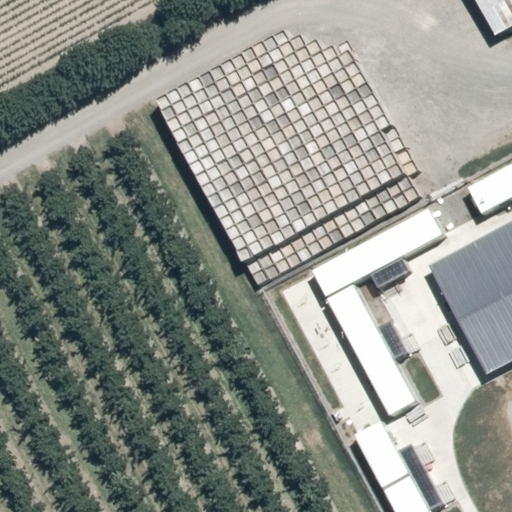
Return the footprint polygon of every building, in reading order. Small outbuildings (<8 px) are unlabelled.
[(511,0),(476,0),(499,41),(511,33),(511,0)] [(511,170),(472,192),(487,216),(511,203),(511,170)] [(317,271),(396,420),(421,407),(400,363),(413,356),(407,345),(395,324),(383,331),(359,286),(375,279),(382,291),(415,274),(408,262),(447,238),(433,211),(317,271)] [(511,226),(432,269),(491,377),(511,366),(511,226)] [(403,454),(384,424),(357,436),(397,511),(435,511),(445,507),(414,445),(403,454)]
